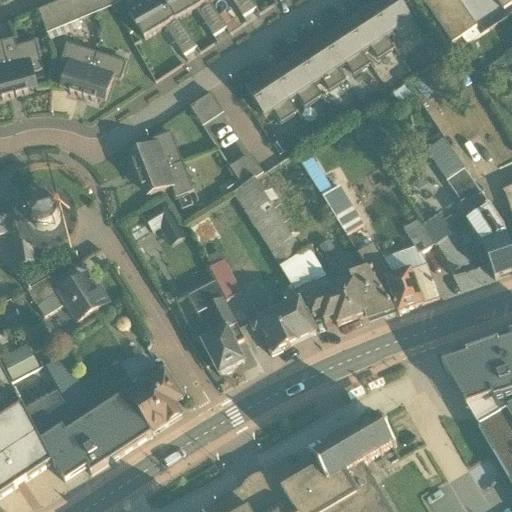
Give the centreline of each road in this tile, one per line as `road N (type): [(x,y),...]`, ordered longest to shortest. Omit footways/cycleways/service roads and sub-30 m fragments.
road 1 (residential): [(326,0),(95,155),(44,142),(0,155)]
road 2 (primary): [(221,425),(356,356),(511,301)]
road 3 (residential): [(107,245),(221,425)]
road 4 (primary): [(84,511),(221,425)]
